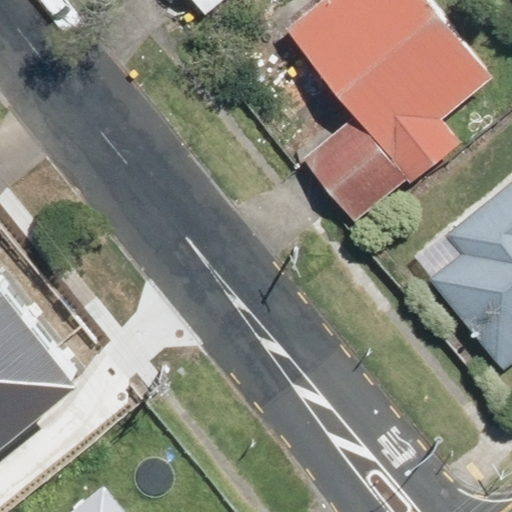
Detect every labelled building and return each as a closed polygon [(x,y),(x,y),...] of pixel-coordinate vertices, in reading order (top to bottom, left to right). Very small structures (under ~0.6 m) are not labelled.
[(205,0),(213,9),(224,0),(205,0)] [(452,0),(320,0),(295,21),(365,106),(310,152),(362,215),(417,170),(421,174),(473,132),(453,108),(506,65),(452,0)] [(511,178),(420,254),(511,365),(511,363),(511,178)] [(0,428),(8,438),(73,387),(0,296),(0,428)] [(0,445),(8,438),(0,428),(0,445)] [(68,511),(139,511),(112,477),(68,511)]
